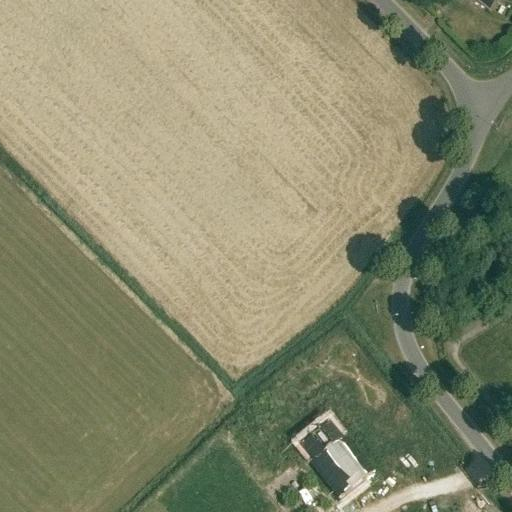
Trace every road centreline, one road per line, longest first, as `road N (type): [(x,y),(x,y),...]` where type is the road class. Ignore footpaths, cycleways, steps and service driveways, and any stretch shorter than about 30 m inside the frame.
road 1 (tertiary): [(511,484),(425,378),(406,343),(400,305),(407,267),(490,113)]
road 2 (tertiary): [(490,113),(377,0)]
